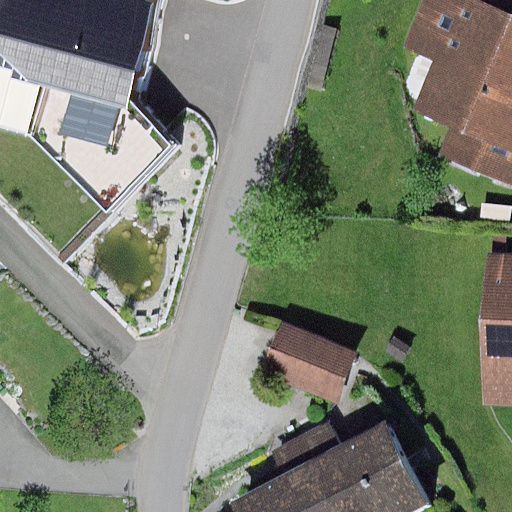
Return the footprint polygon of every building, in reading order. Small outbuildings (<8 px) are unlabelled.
[(190,0),(0,0),(0,127),(51,142),(124,214),(202,144),(159,106),(190,0)] [(426,0),(406,52),(435,63),(416,110),(453,124),(440,155),(511,183),(511,16),(469,0),(426,0)] [(511,254),(489,254),(483,406),(511,407),(511,254)] [(340,360),(267,333),(249,381),(323,408),(340,360)] [(279,470),(214,504),(218,511),(416,511),(417,511),(372,425),(333,445),(325,428),(271,456),(279,470)]
